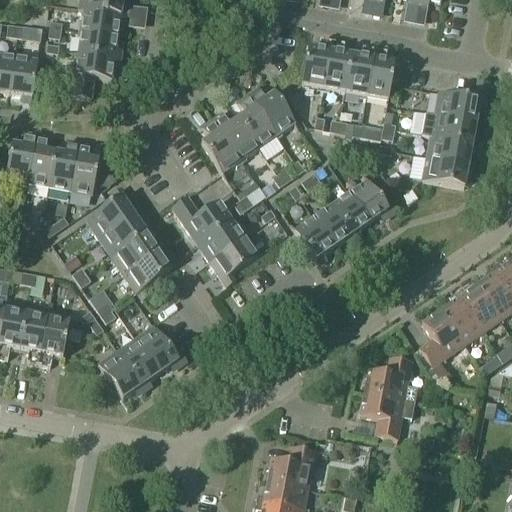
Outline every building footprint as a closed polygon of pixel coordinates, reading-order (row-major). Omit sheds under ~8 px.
[(84,16),(120,21),(122,0),(80,0),(79,6),(85,7),(84,16)] [(78,37),(117,43),(120,21),(84,16),(82,31),(79,31),(78,37)] [(62,30),(50,28),(49,36),(60,38),(61,34),(62,30)] [(7,31),(6,43),(13,44),(15,32),(7,31)] [(21,45),(23,33),(15,32),(13,44),(17,44),(21,45)] [(48,44),(59,46),(60,38),(49,36),(48,44)] [(78,59),(114,64),(117,43),(78,37),(77,43),(80,43),(78,59)] [(307,55),(306,62),(301,90),(317,93),(317,96),(323,97),(332,48),(320,45),(318,57),(307,55)] [(332,48),(323,97),(328,98),(329,96),(344,98),(351,63),(342,61),(344,50),(332,48)] [(365,105),(374,55),(362,53),(360,64),(351,63),(344,98),(360,101),(359,104),(365,105)] [(388,106),(394,71),(384,69),(386,58),(374,55),(365,105),(371,106),(372,104),(388,106)] [(72,80),(75,81),(72,102),(90,105),(93,83),(111,86),(114,64),(78,59),(76,74),(73,74),(72,79),(72,80)] [(0,98),(9,100),(14,64),(0,62),(0,98)] [(9,100),(31,103),(36,67),(14,64),(9,100)] [(474,106),(438,100),(434,122),(475,129),(479,108),(485,109),(489,88),(477,86),(474,106)] [(273,100),(265,106),(257,94),(247,101),(277,145),(282,141),(280,139),(294,130),(277,106),(273,100)] [(237,108),(244,120),(237,125),(257,155),(270,146),(272,148),(277,145),(247,101),(237,108)] [(385,118),(383,130),(391,131),(393,119),(385,118)] [(211,126),(241,169),(246,166),(244,164),(257,155),(237,125),(229,130),(221,119),(211,126)] [(424,120),(421,141),(430,142),(430,143),(436,144),(471,150),(475,129),(434,122),(424,120)] [(316,125),(314,136),(322,137),(325,126),(318,125),(316,125)] [(209,144),(201,150),(216,173),(221,180),(235,170),(236,173),(241,169),(211,126),(201,133),(209,144)] [(329,138),(337,140),(339,128),(331,127),(329,138)] [(345,141),(347,130),(339,128),(337,140),(345,141)] [(352,142),(354,131),(347,130),(345,141),(352,142)] [(396,132),(391,131),(383,130),(382,137),(394,139),(395,136),(396,132)] [(354,131),(352,142),(359,144),(361,133),(354,131)] [(393,147),(394,139),(382,137),(381,140),(380,145),(393,147)] [(381,140),(369,138),(368,146),(380,148),(380,145),(381,140)] [(21,152),(11,150),(5,186),(21,189),(21,192),(27,193),(36,141),(24,139),(21,152)] [(48,194),(55,158),(46,157),(48,143),(36,141),(27,193),(32,194),(33,191),(48,194)] [(429,151),(426,164),(467,171),(471,150),(436,144),(434,152),(429,151)] [(55,158),(48,194),(64,197),(63,200),(69,201),(79,149),(66,147),(64,160),(55,158)] [(92,202),(96,177),(98,166),(88,165),(91,151),(79,149),(69,201),(75,202),(75,199),(92,202)] [(391,154),(379,151),(378,159),(390,162),(391,157),(391,154)] [(416,185),(463,194),(467,171),(426,164),(420,163),(416,185)] [(290,171),(297,181),(304,176),(297,167),(293,169),(290,171)] [(292,185),(285,175),(278,180),(285,189),(292,185)] [(272,184),(279,194),(285,189),(278,180),(276,182),(272,184)] [(320,189),(313,180),(307,184),(314,194),(316,192),(320,189)] [(300,189),(307,198),(314,194),(307,184),(300,189)] [(397,218),(390,208),(384,212),(367,187),(348,200),(369,230),(380,222),(386,218),(390,223),(397,218)] [(288,197),(295,207),(299,204),(301,202),(295,192),(288,197)] [(121,205),(126,201),(121,194),(111,201),(115,207),(102,216),(91,224),(96,232),(91,236),(98,246),(133,222),(121,205)] [(408,210),(417,204),(411,196),(403,201),(408,210)] [(351,242),(358,237),(369,230),(348,200),(330,212),(351,242)] [(239,206),(246,216),(253,212),(246,202),(239,206)] [(191,243),(196,239),(201,247),(231,227),(222,214),(225,212),(221,206),(199,221),(187,203),(171,214),(191,243)] [(233,211),(239,221),(246,216),(239,206),(233,211)] [(333,254),(344,247),(351,242),(330,212),(312,224),(333,254)] [(270,216),(267,218),(260,223),(265,229),(275,223),(270,216)] [(14,217),(12,228),(20,230),(22,218),(14,217)] [(28,231),(30,219),(22,218),(20,230),(28,231)] [(106,257),(111,253),(116,261),(145,240),(133,222),(98,246),(106,257)] [(53,230),(58,237),(68,230),(64,226),(63,224),(53,230)] [(294,237),(315,267),(322,262),(333,254),(312,224),(294,237)] [(209,268),(246,243),(242,238),(240,239),(231,227),(201,247),(206,255),(202,258),(209,268)] [(53,230),(44,237),(48,244),(58,237),(53,230)] [(116,271),(123,282),(158,258),(145,240),(116,261),(121,268),(116,271)] [(231,280),(256,263),(255,262),(247,249),(249,248),(246,243),(209,268),(216,278),(220,275),(226,282),(221,286),(226,293),(236,286),(231,280)] [(130,292),(135,289),(141,297),(170,276),(158,258),(123,282),(130,292)] [(75,260),(63,268),(69,276),(80,269),(75,260)] [(511,269),(511,268),(499,276),(496,271),(490,276),(511,307),(511,269)] [(71,281),(76,288),(86,281),(81,275),(71,281)] [(12,289),(14,278),(6,276),(4,288),(9,289),(12,289)] [(511,307),(490,276),(484,280),(487,284),(475,292),(499,327),(511,318),(511,307)] [(21,279),(19,290),(27,292),(29,280),(21,279)] [(42,303),(45,283),(37,282),(29,280),(27,292),(30,292),(31,293),(29,300),(42,303)] [(76,288),(80,294),(90,288),(86,281),(76,288)] [(487,342),(484,338),(499,327),(475,292),(463,301),(460,296),(454,300),(484,343),(487,342)] [(484,343),(454,300),(448,304),(452,309),(440,317),(464,352),(479,341),(482,345),(484,343)] [(106,311),(96,318),(101,324),(111,317),(106,311)] [(19,356),(25,320),(10,318),(10,315),(4,314),(0,338),(0,364),(7,366),(10,354),(19,356)] [(105,331),(115,324),(111,317),(101,324),(105,331)] [(431,351),(429,348),(418,355),(431,374),(464,352),(440,317),(421,330),(434,348),(431,351)] [(89,318),(83,322),(89,332),(96,327),(89,318)] [(38,371),(47,322),(41,320),(41,323),(25,320),(19,356),(28,358),(26,369),(38,371)] [(62,364),(62,363),(68,328),(52,325),(53,323),(47,322),(38,371),(50,374),(52,362),(62,364)] [(96,342),(103,337),(96,327),(89,332),(96,342)] [(187,368),(180,358),(173,362),(156,338),(155,338),(148,343),(145,338),(134,345),(158,380),(169,373),(176,368),(179,373),(187,368)] [(158,380),(134,345),(124,353),(127,358),(120,363),(140,392),(148,387),(158,380)] [(98,370),(122,405),(133,397),(140,392),(120,363),(113,368),(109,363),(98,370)] [(389,382),(367,378),(363,400),(414,409),(417,395),(407,393),(411,369),(389,365),(386,377),(390,378),(389,382)] [(397,446),(401,423),(411,425),(414,409),(363,400),(358,422),(381,426),(380,430),(377,430),(374,442),(397,446)] [(266,489),(307,497),(307,496),(314,458),(292,453),(289,466),(293,467),(292,471),(270,467),(266,489)] [(256,509),(272,511),(304,511),(307,497),(266,489),(263,503),(257,502),(256,509)]
